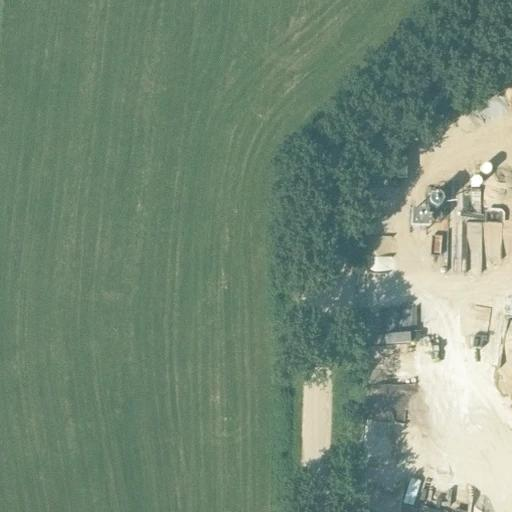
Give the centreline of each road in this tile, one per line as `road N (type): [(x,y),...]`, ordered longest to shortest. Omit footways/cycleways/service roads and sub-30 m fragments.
road 1 (unknown): [(456,0),(443,48),(302,177),(301,309)]
road 2 (unknown): [(432,350),(431,435),(440,448),(474,452),(489,415),(479,380),(457,362)]
road 3 (unknown): [(511,143),(417,204),(407,250),(424,293)]
road 4 (unknown): [(302,511),(301,309)]
road 5 (unknown): [(301,309),(424,293)]
